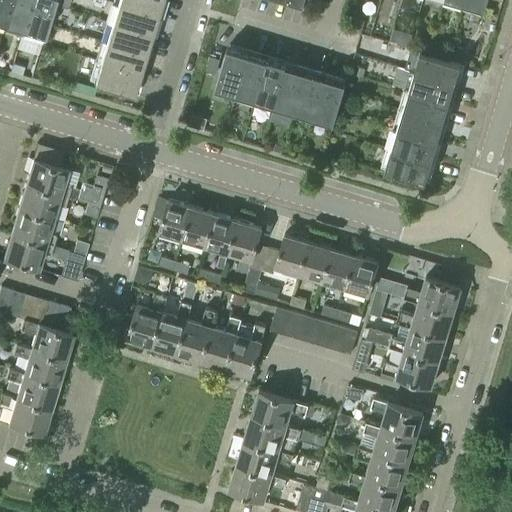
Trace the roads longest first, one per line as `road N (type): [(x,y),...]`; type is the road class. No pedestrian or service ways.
road 1 (tertiary): [(467,222),(394,221),(146,145)]
road 2 (residential): [(427,511),(505,251)]
road 3 (residential): [(0,465),(157,511)]
road 4 (residential): [(241,15),(344,45),(356,0)]
road 5 (tertiary): [(511,75),(467,222)]
road 6 (residential): [(146,145),(191,0)]
road 7 (tertiary): [(146,145),(0,105)]
